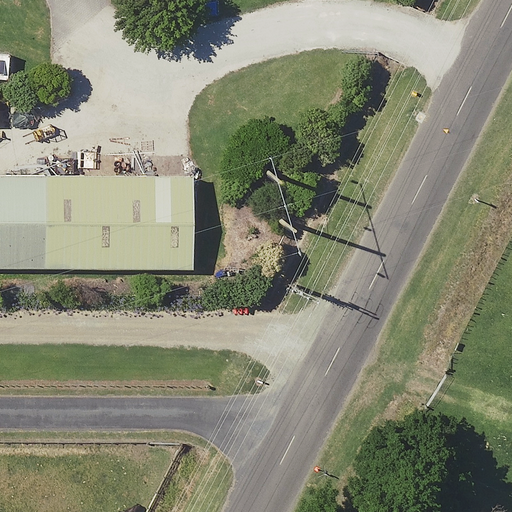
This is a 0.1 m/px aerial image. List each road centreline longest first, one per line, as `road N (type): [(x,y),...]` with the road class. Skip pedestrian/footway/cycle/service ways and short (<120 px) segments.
road 1 (unclassified): [(511,17),(260,511)]
road 2 (unknown): [(62,96),(170,48),(240,30),(297,27),(353,36),(472,95)]
road 3 (unknown): [(292,449),(168,429),(0,425)]
